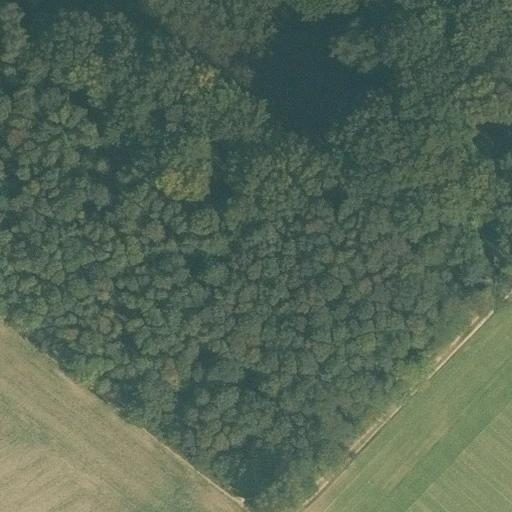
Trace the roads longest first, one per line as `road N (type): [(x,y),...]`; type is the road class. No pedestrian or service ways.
road 1 (track): [(511,278),(286,511)]
road 2 (track): [(256,511),(0,320)]
road 3 (track): [(81,0),(0,91)]
